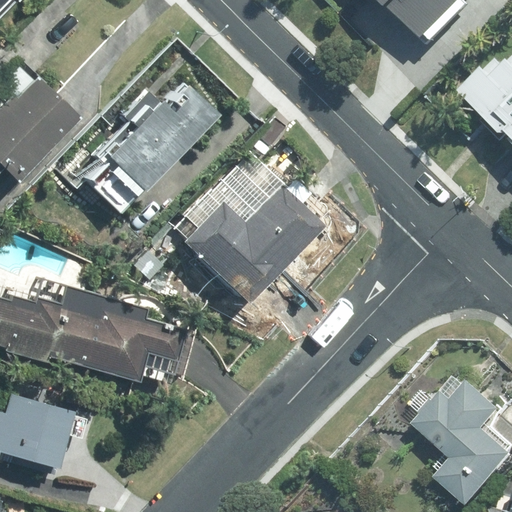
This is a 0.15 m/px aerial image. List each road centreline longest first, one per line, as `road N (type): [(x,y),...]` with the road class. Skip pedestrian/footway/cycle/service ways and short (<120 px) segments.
road 1 (residential): [(449,227),(183,511)]
road 2 (residential): [(220,0),(449,227)]
